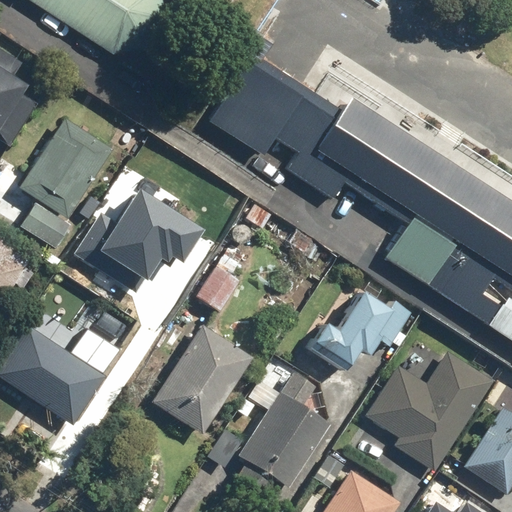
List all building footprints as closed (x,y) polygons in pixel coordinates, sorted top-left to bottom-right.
[(28,0),(110,52),(143,45),(163,14),(158,0),(28,0)] [(0,48),(0,149),(3,151),(32,103),(16,93),(22,84),(7,76),(17,59),(0,48)] [(241,62),(203,119),(258,154),(270,136),(293,151),(282,168),(328,197),(339,181),(413,229),(402,245),(391,238),(380,256),(511,340),(511,206),(342,97),(329,118),(241,62)] [(60,117),(14,187),(64,220),(110,149),(60,117)] [(108,198),(98,250),(183,268),(194,215),(108,198)] [(41,211),(26,234),(51,249),(66,226),(41,211)] [(0,297),(20,268),(5,258),(12,248),(0,239),(0,297)] [(122,263),(94,249),(79,278),(107,293),(122,263)] [(211,264),(191,295),(216,311),(236,280),(211,264)] [(320,323),(308,341),(346,366),(356,349),(364,355),(374,340),(384,346),(406,311),(386,298),(381,306),(356,290),(330,330),(320,323)] [(24,323),(0,360),(0,380),(68,425),(102,374),(24,323)] [(196,323),(146,401),(198,434),(248,356),(196,323)] [(392,436),(387,443),(429,470),(486,380),(441,351),(420,383),(391,365),(359,414),(392,436)] [(262,407),(233,455),(240,459),(231,474),(261,492),(270,478),(284,487),(324,423),(298,406),(311,385),(286,370),(273,391),(261,383),(251,400),(262,407)] [(498,406),(459,467),(500,493),(511,474),(511,410),(506,411),(498,406)] [(221,427),(201,456),(219,467),(238,438),(221,427)] [(392,458),(355,434),(342,455),(378,479),(392,458)] [(343,463),(326,453),(311,477),(327,487),(343,463)] [(343,469),(315,511),(387,511),(394,502),(343,469)] [(446,511),(430,501),(422,511),(446,511)]
